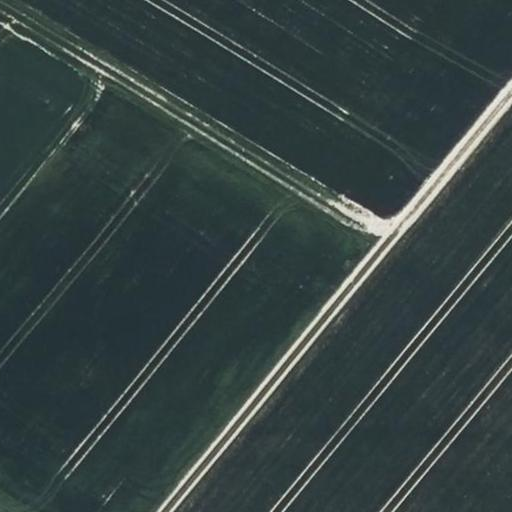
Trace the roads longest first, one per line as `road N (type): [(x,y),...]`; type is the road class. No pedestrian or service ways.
road 1 (track): [(164,511),(511,91)]
road 2 (track): [(389,241),(0,7)]
